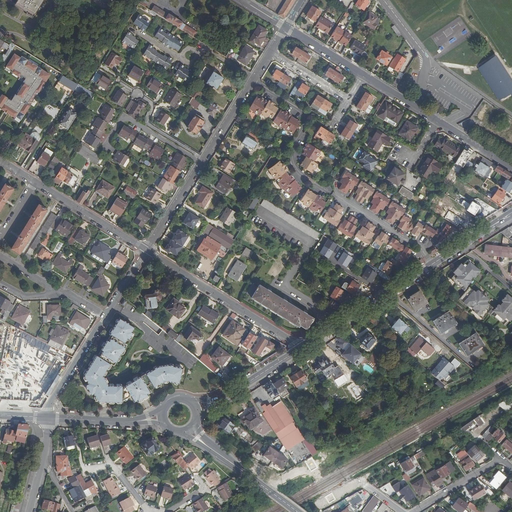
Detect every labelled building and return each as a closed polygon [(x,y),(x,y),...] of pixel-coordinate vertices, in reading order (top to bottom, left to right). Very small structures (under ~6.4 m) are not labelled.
[(17,0),(15,3),(34,14),(43,0),(79,0),(83,2),(84,0),(17,0)] [(286,0),(278,15),(284,18),(295,0),(286,0)] [(364,10),(369,2),(366,0),(358,0),(355,5),(364,10)] [(194,37),(197,32),(178,20),(173,17),(155,5),(151,11),(194,37)] [(321,12),(312,6),(306,16),(310,19),(315,21),(321,12)] [(374,29),(379,21),(376,19),(377,17),(374,16),(373,13),(370,13),(369,13),(363,23),(374,29)] [(142,17),(138,15),(133,23),(141,27),(140,29),(144,32),(151,22),(143,17),(142,17)] [(333,24),(321,17),(315,26),(327,34),(333,24)] [(259,45),(264,36),(267,31),(258,25),(248,41),(253,43),(254,42),(259,45)] [(401,34),(395,25),(391,27),(398,36),(401,34)] [(447,37),(454,32),(451,26),(443,31),(447,37)] [(343,31),(337,27),(331,36),(337,41),(338,39),(339,40),(340,40),(339,42),(346,46),(352,36),(345,32),(344,31),(343,31)] [(183,43),(179,40),(180,40),(164,30),(160,28),(155,36),(162,41),(161,43),(170,48),(171,46),(178,51),(183,43)] [(130,46),(134,48),(139,41),(131,36),(132,34),(128,32),(122,42),(130,47),(130,46)] [(9,51),(11,52),(12,51),(15,45),(11,43),(10,45),(0,39),(0,48),(1,46),(7,50),(9,47),(10,48),(9,51)] [(364,51),(366,48),(356,41),(351,50),(361,56),(364,51)] [(153,49),(154,47),(149,45),(143,55),(151,60),(159,64),(159,65),(166,70),(173,59),(169,57),(168,58),(153,49)] [(245,46),(237,59),(246,65),(254,52),(245,46)] [(299,58),(303,52),(295,47),(291,54),(299,58)] [(305,48),(303,51),(303,52),(299,58),(306,63),(310,56),(305,53),(309,48),(306,47),(305,48)] [(359,65),(367,53),(364,51),(361,56),(356,63),(359,65)] [(386,65),(391,57),(381,51),(376,59),(386,65)] [(118,65),(122,58),(112,53),(105,64),(111,68),(115,63),(118,65)] [(8,57),(6,56),(4,54),(0,59),(0,61),(4,64),(8,57)] [(15,116),(21,119),(31,104),(29,103),(37,91),(39,92),(50,74),(21,56),(20,58),(14,54),(6,66),(12,70),(11,72),(19,77),(20,75),(25,79),(23,82),(24,83),(17,95),(15,94),(11,100),(2,94),(0,97),(0,106),(1,107),(0,109),(14,118),(15,116)] [(398,72),(406,59),(397,54),(389,67),(393,69),(398,72)] [(505,71),(496,58),(479,68),(500,99),(511,90),(511,82),(507,75),(501,79),(498,75),(505,71)] [(177,70),(174,75),(182,80),(183,79),(187,81),(191,74),(184,69),(185,67),(178,63),(174,69),(177,70)] [(128,75),(138,81),(144,72),(134,66),(128,75)] [(332,79),(336,73),(329,68),(325,74),(332,79)] [(336,73),(332,79),(339,83),(343,77),(339,74),(342,69),(339,68),(336,73)] [(213,71),(213,72),(209,70),(203,81),(206,83),(216,89),(223,78),(213,71)] [(279,81),(283,74),(276,70),(272,76),(279,81)] [(91,80),(95,83),(101,75),(96,72),(91,80)] [(75,89),(78,84),(62,74),(59,80),(63,83),(63,82),(75,89)] [(283,74),(279,81),(276,86),(279,89),(282,85),(285,87),(287,85),(291,79),(283,74)] [(101,75),(95,83),(107,90),(111,83),(110,82),(110,81),(101,75)] [(398,76),(392,86),(395,88),(402,78),(398,76)] [(146,86),(157,93),(162,85),(152,78),(146,86)] [(307,91),(310,88),(298,81),(290,94),(293,96),(296,92),(304,97),(307,91)] [(86,89),(78,84),(75,89),(74,90),(90,100),(94,93),(86,89)] [(181,95),(172,89),(164,101),(174,107),(181,95)] [(127,96),(118,90),(112,101),(121,107),(127,96)] [(192,94),(191,96),(192,97),(195,99),(199,93),(195,90),(192,94)] [(361,100),(368,104),(373,97),(365,92),(361,100)] [(318,110),(324,100),(317,95),(310,106),(318,110)] [(195,99),(192,97),(189,103),(197,107),(200,102),(195,99)] [(258,115),(259,114),(260,115),(261,113),(267,103),(262,99),(260,102),(259,101),(260,99),(259,99),(256,97),(249,109),(254,111),(255,113),(258,115)] [(324,100),(318,110),(318,111),(325,115),(332,105),(324,100)] [(368,104),(361,100),(356,107),(363,112),(368,104)] [(134,103),(130,101),(125,109),(129,112),(130,109),(138,114),(142,107),(144,108),(146,105),(140,101),(137,104),(134,102),(134,103)] [(268,117),(268,116),(272,118),(277,109),(274,107),(273,106),(274,104),(268,101),(267,103),(261,113),(268,117)] [(210,108),(216,112),(219,108),(212,103),(212,104),(209,102),(208,105),(209,105),(208,107),(210,108)] [(107,123),(108,123),(113,116),(112,115),(115,110),(105,104),(99,114),(101,115),(100,118),(98,117),(88,132),(90,133),(85,142),(94,148),(97,144),(98,145),(101,140),(99,139),(106,128),(104,127),(107,123)] [(490,124),(496,112),(483,104),(476,116),(490,124)] [(388,108),(384,105),(378,115),(384,119),(387,121),(389,118),(397,122),(402,113),(390,106),(388,108)] [(59,124),(68,129),(77,114),(69,108),(59,124)] [(217,112),(216,112),(210,108),(207,113),(214,117),(217,112)] [(170,116),(161,110),(155,120),(163,126),(170,116)] [(284,113),(283,112),(280,110),(273,122),(278,125),(279,126),(282,128),(283,128),(284,128),(291,116),(286,112),(284,115),(283,114),(284,113)] [(202,117),(201,116),(200,117),(195,114),(192,119),(190,118),(186,124),(188,125),(186,127),(190,130),(191,130),(195,133),(197,134),(202,125),(203,125),(204,123),(204,122),(205,120),(202,118),(202,117)] [(296,128),(298,126),(300,122),(291,116),(284,128),(285,130),(288,132),(289,131),(293,134),(296,128)] [(24,125),(28,128),(33,121),(29,118),(24,125)] [(345,127),(353,132),(357,125),(350,120),(345,127)] [(417,128),(407,121),(399,134),(410,140),(417,128)] [(508,139),(511,141),(511,124),(508,122),(504,128),(502,127),(497,134),(507,141),(508,139)] [(139,134),(140,133),(129,127),(128,128),(124,125),(118,135),(127,141),(129,138),(134,142),(133,144),(142,150),(143,148),(150,152),(149,154),(158,160),(164,150),(159,147),(160,146),(144,136),(143,137),(139,134)] [(322,138),(323,139),(328,132),(320,127),(315,134),(320,137),(322,138)] [(353,132),(345,127),(341,135),(348,139),(353,132)] [(16,138),(20,140),(25,133),(21,130),(16,138)] [(387,136),(377,130),(368,146),(377,152),(382,143),(386,146),(390,139),(387,136)] [(32,133),(30,136),(33,138),(32,139),(37,142),(39,140),(40,138),(40,136),(39,135),(39,133),(38,133),(37,132),(34,132),(32,133)] [(242,143),(253,149),(259,138),(249,132),(247,135),(242,143)] [(323,139),(330,143),(330,144),(335,136),(328,132),(323,139)] [(26,149),(26,150),(30,153),(37,142),(32,139),(33,138),(30,136),(25,133),(20,140),(17,145),(24,149),(25,148),(26,149)] [(323,139),(320,143),(327,148),(330,143),(323,139)] [(439,139),(435,145),(440,148),(454,157),(460,148),(445,139),(444,142),(439,139)] [(305,151),(304,151),(302,154),(306,156),(314,161),(317,156),(318,155),(320,153),(320,151),(320,150),(308,143),(304,148),(307,150),(306,152),(305,151)] [(76,152),(88,159),(89,158),(81,153),(85,147),(81,144),(76,152)] [(271,144),(270,144),(267,148),(273,152),(276,147),(271,144)] [(473,150),(465,145),(461,152),(469,157),(473,150)] [(89,158),(88,159),(96,164),(101,157),(85,147),(81,153),(89,158)] [(353,157),(356,159),(363,151),(359,148),(353,157)] [(45,153),(42,152),(36,161),(44,166),(53,152),(48,149),(45,153)] [(115,157),(113,160),(123,166),(128,157),(118,150),(114,156),(115,157)] [(358,160),(363,163),(362,166),(371,171),(376,163),(375,163),(376,160),(372,157),(371,159),(368,157),(369,155),(370,154),(364,150),(358,160)] [(184,162),(187,158),(177,152),(171,161),(173,163),(171,166),(170,165),(164,175),(167,176),(166,178),(164,176),(157,187),(166,193),(168,190),(170,191),(178,177),(177,176),(185,163),(184,162)] [(56,158),(54,156),(51,161),(57,165),(60,160),(56,158)] [(304,168),(307,169),(312,173),(314,169),(316,169),(318,166),(317,164),(318,164),(314,161),(306,156),(300,165),(304,168)] [(474,166),(474,167),(476,168),(474,171),(483,177),(484,175),(486,177),(491,170),(488,168),(492,162),(483,157),(480,162),(480,161),(478,164),(476,163),(475,164),(474,166)] [(222,164),(221,163),(219,167),(229,173),(234,164),(225,158),(224,161),(222,164)] [(426,164),(424,163),(418,173),(427,178),(432,170),(437,173),(442,165),(430,158),(426,164)] [(467,160),(463,166),(465,167),(468,169),(472,164),(467,160)] [(287,170),(283,165),(281,167),(280,166),(281,165),(281,164),(279,161),(268,169),(272,174),(272,176),(274,178),(275,179),(276,179),(285,172),(287,170)] [(61,180),(66,171),(69,166),(67,165),(64,170),(61,168),(57,176),(56,175),(53,179),(54,180),(59,184),(61,180)] [(501,175),(504,170),(497,165),(494,171),(501,175)] [(401,178),(404,174),(394,167),(387,179),(397,185),(399,181),(403,183),(405,180),(401,178)] [(71,168),(68,172),(77,177),(79,174),(79,172),(71,168)] [(504,170),(501,175),(508,179),(511,174),(504,170)] [(66,171),(61,180),(73,187),(78,178),(77,177),(68,172),(66,171)] [(342,192),(352,176),(345,171),(342,177),(343,178),(344,178),(343,180),(342,179),(340,182),(342,184),(339,189),(342,192)] [(289,176),(287,175),(285,172),(276,179),(279,182),(278,183),(279,184),(278,184),(278,185),(280,188),(282,188),(283,189),(284,188),(294,180),(290,175),(289,176)] [(223,175),(219,182),(215,187),(225,193),(233,181),(223,175)] [(352,176),(342,192),(346,194),(349,188),(351,190),(353,186),(352,185),(353,184),(354,185),(355,185),(359,180),(352,176)] [(496,192),(491,199),(498,204),(507,192),(500,187),(487,178),(486,180),(484,182),(487,185),(485,188),(491,192),(493,190),(496,192)] [(105,192),(110,195),(114,188),(102,180),(96,190),(103,195),(105,192)] [(295,193),(297,191),(301,188),(295,180),(294,180),(284,188),(284,189),(284,190),(286,193),(287,193),(290,197),(295,193)] [(358,201),(368,185),(361,181),(357,187),(359,187),(360,188),(359,190),(358,189),(355,192),(358,194),(354,199),(358,201)] [(0,210),(13,189),(5,184),(0,191),(0,210)] [(368,185),(358,201),(361,204),(365,198),(367,199),(369,196),(368,195),(369,194),(370,195),(371,195),(375,190),(368,185)] [(125,189),(135,196),(137,192),(127,186),(125,189)] [(195,203),(204,208),(213,193),(202,187),(199,192),(201,193),(195,203)] [(414,194),(402,187),(398,193),(404,197),(410,200),(414,194)] [(161,194),(151,188),(145,198),(155,204),(161,194)] [(125,189),(124,192),(123,192),(133,199),(135,196),(125,189)] [(86,193),(83,191),(77,201),(82,204),(90,192),(88,190),(86,193)] [(305,193),(304,196),(300,201),(304,203),(305,205),(307,207),(309,207),(317,195),(308,190),(305,193)] [(373,212),(383,196),(376,191),(373,197),(374,198),(375,199),(374,200),(373,199),(371,203),(373,204),(370,210),(373,212)] [(316,211),(320,213),(326,203),(323,201),(322,200),(323,199),(317,195),(309,207),(310,208),(310,209),(313,211),(315,211),(316,211)] [(383,196),(373,212),(376,214),(380,208),(382,210),(384,206),(383,206),(384,204),(385,205),(386,206),(390,200),(383,196)] [(110,208),(121,215),(128,204),(117,198),(110,208)] [(252,210),(259,200),(255,198),(248,208),(252,210)] [(261,204),(316,239),(320,233),(311,228),(265,199),(261,204)] [(388,222),(399,206),(392,201),(388,207),(389,208),(390,209),(390,210),(388,209),(386,213),(388,214),(385,220),(388,222)] [(475,212),(478,208),(479,206),(472,202),(467,210),(474,214),(475,212)] [(329,222),(340,206),(336,204),(333,209),(330,208),(328,211),(329,212),(329,213),(327,213),(326,212),(323,218),(329,222)] [(19,254),(47,210),(38,205),(11,248),(19,254)] [(340,206),(329,222),(336,226),(340,221),(339,220),(338,219),(338,218),(340,218),(342,215),(340,214),(343,208),(340,206)] [(399,206),(388,222),(392,224),(395,218),(398,220),(400,216),(399,216),(399,214),(401,215),(402,216),(405,210),(399,206)] [(228,226),(237,213),(227,207),(219,220),(228,226)] [(120,217),(121,215),(110,208),(109,210),(120,217)] [(145,223),(151,214),(142,209),(141,212),(139,211),(138,213),(139,214),(134,222),(142,227),(145,223)] [(187,216),(185,219),(183,223),(193,229),(199,218),(189,212),(187,216)] [(31,258),(47,232),(50,227),(54,221),(57,216),(52,213),(24,257),(30,260),(31,258)] [(344,233),(354,217),(351,215),(347,221),(345,219),(343,223),(344,224),(343,225),(342,224),(341,224),(337,229),(344,233)] [(407,231),(408,230),(411,226),(408,224),(411,219),(404,215),(400,221),(401,222),(402,222),(401,224),(400,223),(398,226),(404,230),(404,229),(407,231)] [(354,217),(344,233),(351,238),(354,232),(353,231),(352,231),(353,229),(354,230),(356,226),(354,225),(358,220),(354,217)] [(69,224),(66,222),(62,219),(61,222),(59,224),(57,223),(53,229),(66,237),(73,226),(69,224)] [(362,240),(372,224),(368,222),(365,228),(362,226),(360,230),(361,230),(361,232),(359,231),(358,230),(355,236),(362,240)] [(421,232),(425,226),(418,222),(415,226),(412,225),(411,226),(408,230),(411,232),(417,236),(419,233),(418,232),(419,230),(420,231),(421,232)] [(450,234),(454,228),(447,223),(436,240),(440,242),(443,237),(446,238),(449,233),(450,234)] [(372,224),(362,240),(368,245),(372,239),(371,238),(370,237),(370,236),(372,237),(374,233),(372,232),(375,226),(372,224)] [(425,226),(421,232),(427,235),(428,234),(428,233),(430,234),(429,235),(432,237),(434,235),(437,237),(441,231),(437,229),(436,231),(425,225),(425,226)] [(232,239),(230,237),(228,236),(226,235),(214,227),(208,237),(220,245),(221,245),(219,248),(218,247),(205,239),(204,238),(199,247),(209,253),(208,254),(213,258),(216,253),(223,257),(228,250),(234,240),(232,239)] [(73,238),(75,239),(84,245),(89,236),(80,230),(80,231),(76,228),(67,242),(71,244),(74,241),(72,240),(73,238)] [(511,234),(507,228),(501,232),(508,238),(511,234)] [(175,236),(174,236),(172,240),(182,246),(188,236),(178,230),(176,234),(177,234),(175,236)] [(377,236),(374,242),(381,246),(383,241),(387,243),(390,238),(381,232),(379,235),(380,236),(379,237),(378,237),(377,236)] [(52,235),(48,233),(41,243),(45,246),(52,235)] [(218,247),(220,245),(208,237),(207,236),(205,239),(218,247)] [(394,248),(402,253),(406,247),(399,243),(398,244),(397,243),(398,242),(398,241),(393,237),(388,244),(394,248)] [(319,252),(328,258),(337,244),(328,238),(319,252)] [(182,246),(172,240),(171,240),(168,245),(167,245),(164,249),(169,252),(169,251),(176,256),(182,246)] [(107,254),(110,249),(99,242),(96,247),(94,246),(90,252),(93,253),(91,256),(102,263),(104,260),(108,262),(111,256),(107,254)] [(485,250),(485,254),(511,256),(511,247),(506,247),(506,248),(498,247),(498,246),(493,245),(493,246),(485,245),(484,249),(485,250)] [(38,255),(42,258),(41,260),(46,263),(52,255),(45,251),(46,249),(44,247),(42,249),(38,255)] [(249,259),(253,252),(246,247),(242,254),(249,259)] [(406,247),(402,253),(397,260),(404,265),(408,259),(407,258),(406,258),(406,256),(408,257),(412,250),(406,247)] [(350,256),(352,253),(345,249),(337,261),(346,267),(352,257),(350,256)] [(122,267),(127,258),(118,252),(112,261),(122,267)] [(73,261),(70,259),(67,262),(60,258),(62,254),(59,253),(52,263),(55,265),(55,266),(65,273),(73,261)] [(245,265),(238,260),(228,275),(236,280),(245,265)] [(385,263),(381,271),(388,275),(392,269),(391,269),(393,264),(398,267),(400,263),(394,260),(392,262),(392,263),(388,260),(385,263)] [(455,274),(450,279),(462,289),(464,286),(466,287),(471,281),(469,280),(473,276),(475,277),(480,271),(467,260),(462,265),(461,263),(453,272),(455,274)] [(380,276),(388,281),(392,278),(388,275),(381,271),(378,269),(374,267),(374,268),(369,265),(363,274),(367,277),(365,279),(370,283),(372,280),(376,274),(377,271),(379,272),(379,274),(379,275),(380,276)] [(73,278),(83,284),(84,284),(88,287),(93,279),(81,271),(83,268),(80,266),(73,278)] [(94,291),(102,296),(109,285),(104,282),(106,280),(103,278),(104,276),(101,274),(105,268),(101,266),(96,274),(100,276),(92,289),(94,291)] [(296,278),(306,285),(313,275),(302,268),(296,278)] [(360,286),(353,281),(352,280),(350,284),(346,282),(344,282),(341,287),(346,290),(354,295),(360,286)] [(313,318),(276,295),(259,285),(258,287),(252,284),(246,293),(252,297),(251,298),(298,326),(299,325),(302,326),(308,326),(313,318)] [(344,291),(336,286),(330,296),(338,301),(344,291)] [(488,299),(478,290),(476,293),(469,287),(459,299),(468,307),(469,305),(474,310),(473,311),(482,319),(493,307),(486,302),(488,299)] [(155,307),(156,306),(156,301),(158,301),(161,299),(162,297),(161,294),(158,292),(158,290),(155,291),(155,293),(153,294),(146,295),(144,296),(143,297),(143,299),(145,298),(145,299),(145,300),(146,301),(147,308),(155,307)] [(407,299),(414,311),(428,303),(420,290),(409,297),(410,298),(407,299)] [(511,298),(507,294),(502,300),(503,302),(500,306),(498,304),(493,311),(494,312),(492,315),(503,325),(507,321),(508,322),(511,318),(511,298)] [(6,311),(10,304),(11,302),(0,296),(0,307),(3,309),(1,312),(4,314),(3,315),(4,316),(2,320),(5,322),(10,313),(6,311)] [(178,302),(174,299),(166,309),(178,318),(185,309),(186,307),(178,302)] [(334,309),(335,308),(340,312),(345,308),(331,300),(328,304),(332,307),(333,307),(333,308),(334,309)] [(12,318),(23,324),(30,311),(19,305),(12,318)] [(60,315),(60,305),(47,305),(48,319),(51,319),(51,315),(60,315)] [(211,311),(211,310),(203,306),(198,314),(213,323),(218,316),(211,311)] [(145,315),(151,320),(156,313),(153,310),(151,313),(148,310),(145,315)] [(457,323),(449,311),(433,321),(441,333),(457,323)] [(73,325),(75,322),(86,329),(91,320),(90,320),(77,312),(70,324),(73,325)] [(377,320),(371,315),(366,318),(375,326),(378,323),(377,320)] [(123,387),(122,387),(122,386),(108,385),(103,376),(112,360),(115,362),(126,344),(124,343),(127,338),(128,339),(133,332),(131,331),(134,327),(119,318),(109,334),(112,335),(109,341),(107,340),(101,350),(102,351),(99,356),(96,355),(84,375),(88,383),(87,384),(93,394),(94,393),(98,401),(122,402),(122,401),(130,396),(134,401),(137,400),(138,401),(148,395),(147,393),(150,392),(146,386),(151,383),(153,387),(163,381),(167,381),(179,383),(182,368),(168,365),(158,366),(145,374),(145,373),(123,387)] [(410,328),(398,318),(391,327),(400,334),(403,329),(406,332),(410,328)] [(239,338),(244,329),(233,321),(223,335),(236,345),(240,339),(239,338)] [(161,328),(175,340),(179,334),(178,333),(176,335),(170,330),(172,328),(166,323),(161,328)] [(184,337),(195,345),(202,334),(191,326),(184,337)] [(61,330),(56,328),(48,343),(59,349),(67,334),(69,331),(67,330),(62,328),(61,330)] [(248,332),(244,329),(239,338),(240,339),(242,340),(248,332)] [(359,342),(368,349),(369,348),(371,350),(377,342),(375,340),(376,339),(368,332),(364,337),(363,336),(359,342)] [(484,345),(476,332),(458,343),(466,356),(484,345)] [(351,364),(361,353),(340,335),(336,338),(340,342),(337,344),(345,351),(341,355),(351,364)] [(261,336),(251,352),(256,355),(257,354),(259,356),(266,345),(267,346),(266,347),(271,350),(275,345),(269,342),(269,343),(268,342),(268,341),(261,336)] [(434,349),(420,337),(410,348),(408,347),(405,351),(412,357),(421,348),(429,355),(434,349)] [(61,363),(65,353),(51,346),(45,358),(58,364),(59,362),(61,363)] [(224,357),(227,353),(219,347),(211,357),(222,366),(227,359),(224,357)] [(206,358),(209,354),(205,352),(199,360),(214,372),(217,367),(206,358)] [(383,362),(372,354),(368,359),(378,367),(383,362)] [(33,356),(29,367),(55,378),(60,368),(33,356)] [(327,359),(326,357),(322,360),(321,360),(318,362),(320,364),(318,364),(319,365),(314,368),(317,372),(322,369),(327,378),(331,375),(329,373),(334,369),(327,359)] [(434,370),(431,374),(439,380),(442,377),(444,378),(454,367),(444,358),(434,370)] [(331,375),(334,381),(344,375),(339,366),(334,369),(329,373),(331,375)] [(307,379),(301,370),(290,377),(296,386),(297,386),(307,380),(307,379)] [(282,398),(289,394),(286,388),(288,387),(282,378),(280,380),(273,384),(279,393),(282,398)] [(0,393),(14,396),(16,383),(0,379),(0,393)] [(265,388),(271,398),(279,393),(273,384),(270,380),(261,385),(264,389),(265,388)] [(309,383),(307,380),(297,386),(299,389),(300,390),(308,385),(309,383)] [(41,399),(45,401),(55,383),(51,381),(41,399)] [(395,386),(408,397),(410,395),(397,383),(395,386)] [(22,387),(21,400),(35,402),(36,388),(22,387)] [(295,397),(291,400),(295,406),(299,404),(295,397)] [(293,421),(280,401),(272,407),(270,404),(266,406),(264,404),(262,405),(259,400),(255,403),(278,438),(279,439),(296,428),(292,422),(293,421)] [(250,428),(262,420),(254,407),(249,410),(251,412),(240,419),(244,424),(246,423),(250,428)] [(479,426),(483,423),(480,418),(482,416),(481,414),(476,418),(460,428),(463,431),(471,426),(473,424),(476,422),(479,426)] [(234,425),(234,424),(233,424),(235,421),(227,415),(225,418),(224,417),(221,422),(219,425),(224,429),(222,431),(227,434),(228,432),(230,429),(234,425)] [(215,426),(222,431),(224,429),(219,425),(221,422),(224,417),(223,417),(220,422),(219,421),(215,426)] [(18,425),(16,432),(16,436),(17,436),(16,441),(25,443),(29,426),(18,425)] [(230,429),(228,432),(230,433),(233,434),(238,428),(234,425),(230,429)] [(493,430),(490,427),(482,436),(485,439),(489,434),(493,430)] [(296,428),(279,439),(283,445),(285,449),(286,450),(302,440),(303,439),(296,428)] [(504,435),(497,429),(492,434),(495,438),(499,442),(502,438),(503,437),(504,435)] [(4,441),(7,441),(7,440),(14,442),(16,436),(16,432),(7,430),(4,441)] [(111,445),(108,434),(100,437),(104,448),(107,447),(107,446),(111,445)] [(100,446),(97,435),(87,439),(90,449),(100,446)] [(75,445),(73,436),(64,438),(66,448),(68,447),(69,450),(76,449),(75,446),(75,445)] [(317,452),(307,437),(303,439),(302,440),(312,455),(317,452)] [(155,452),(160,448),(155,442),(155,441),(154,439),(153,439),(152,438),(147,442),(148,443),(142,447),(146,451),(145,452),(147,455),(148,454),(149,456),(155,451),(155,452)] [(511,444),(506,439),(502,444),(511,453),(511,444)] [(259,441),(252,447),(255,452),(267,445),(261,440),(259,441)] [(483,455),(475,445),(466,452),(475,462),(483,455)] [(133,458),(124,446),(116,453),(124,462),(124,461),(127,464),(133,458)] [(278,453),(269,447),(264,455),(272,461),(278,453)] [(184,461),(176,452),(172,456),(174,458),(173,459),(176,462),(177,462),(179,464),(184,461)] [(71,472),(67,453),(60,453),(60,456),(56,456),(57,467),(58,472),(61,472),(61,476),(72,476),(71,472)] [(281,467),(287,459),(278,453),(272,461),(281,467)] [(458,462),(467,455),(466,453),(461,457),(461,456),(460,457),(457,460),(458,462)] [(197,464),(200,462),(193,454),(184,461),(188,466),(191,469),(194,466),(197,464)] [(411,462),(415,459),(414,456),(401,464),(406,471),(414,466),(411,462)] [(474,465),(469,457),(461,462),(466,471),(474,465)] [(188,466),(184,461),(179,464),(182,467),(183,467),(185,469),(188,466)] [(449,462),(445,465),(450,473),(454,470),(449,462)] [(147,475),(139,465),(131,471),(136,477),(135,477),(138,481),(147,475)] [(435,484),(436,485),(442,482),(441,479),(450,473),(445,465),(436,470),(437,472),(427,478),(432,486),(435,484)] [(414,466),(406,471),(407,473),(406,473),(407,475),(416,470),(414,466)] [(221,483),(218,480),(220,478),(213,470),(212,472),(209,469),(204,473),(206,476),(205,477),(211,485),(213,484),(215,486),(221,483)] [(436,470),(435,469),(425,475),(427,478),(437,472),(436,470)] [(505,477),(499,471),(494,477),(495,478),(490,483),(495,488),(498,485),(503,480),(505,477)] [(195,484),(189,474),(178,481),(184,490),(188,487),(190,486),(191,487),(195,484)] [(98,492),(91,479),(85,482),(86,483),(85,484),(80,475),(75,477),(80,485),(86,497),(91,494),(92,495),(95,493),(98,492)] [(80,485),(75,477),(75,476),(69,479),(74,488),(80,485)] [(121,494),(119,490),(120,490),(117,485),(116,485),(115,486),(114,483),(111,477),(103,481),(111,498),(121,494)] [(430,488),(423,478),(413,485),(419,495),(423,492),(430,488)] [(233,496),(226,482),(217,488),(219,491),(219,492),(224,501),(233,496)] [(398,482),(392,487),(396,493),(399,491),(402,494),(401,495),(403,498),(404,498),(406,501),(415,496),(408,485),(402,488),(398,482)] [(511,498),(511,484),(509,482),(502,490),(511,498)] [(154,498),(157,488),(147,484),(144,495),(154,498)] [(486,492),(480,484),(473,488),(469,491),(474,500),(486,492)] [(86,497),(80,485),(74,488),(69,490),(75,502),(85,497),(87,500),(93,497),(92,495),(91,494),(86,497)] [(171,497),(173,490),(164,487),(161,496),(166,498),(169,499),(170,499),(171,497)] [(345,499),(355,511),(358,507),(357,506),(364,500),(357,492),(345,499)] [(362,511),(363,511),(370,511),(374,507),(379,500),(373,496),(362,511)] [(130,511),(134,510),(133,506),(134,505),(133,502),(131,502),(131,501),(129,498),(119,503),(124,511),(130,511)] [(196,511),(203,511),(209,509),(202,498),(193,504),(196,508),(197,510),(196,511)] [(459,498),(452,506),(459,511),(462,511),(467,505),(468,504),(459,498)] [(58,511),(60,505),(54,503),(44,500),(42,508),(52,511),(51,511),(58,511)] [(467,505),(476,511),(478,508),(470,502),(468,504),(467,505)] [(383,511),(387,506),(383,503),(378,510),(380,511),(383,511)]
